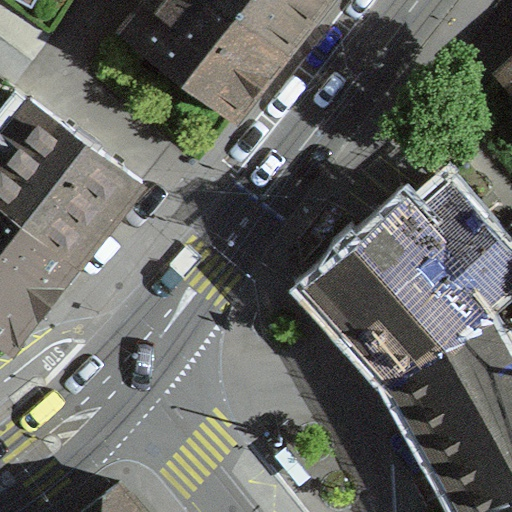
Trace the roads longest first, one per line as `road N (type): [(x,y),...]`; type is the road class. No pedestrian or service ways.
road 1 (secondary): [(123,368),(419,0)]
road 2 (tertiary): [(241,511),(123,368)]
road 3 (secondary): [(0,497),(42,462),(123,368)]
